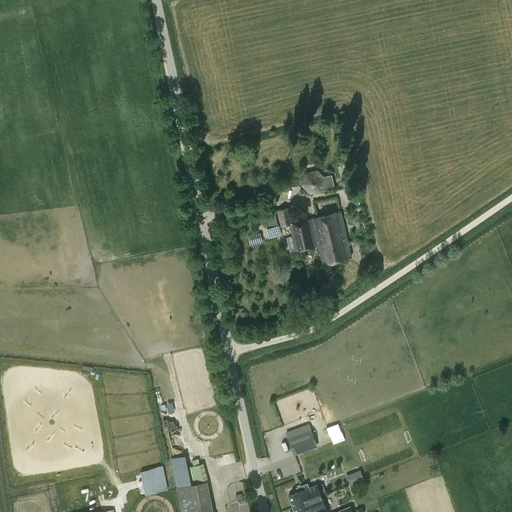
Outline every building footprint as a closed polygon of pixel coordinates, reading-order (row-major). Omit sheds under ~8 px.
[(322,191),(335,188),(332,175),(324,176),(318,170),(305,172),(301,184),(310,194),(322,191)] [(281,225),(289,223),(291,223),(288,208),(278,210),(278,211),(281,225)] [(341,211),(291,223),(289,223),(292,236),(286,237),(290,252),(318,246),(322,263),(351,257),(341,211)] [(269,236),(281,234),(276,213),(264,215),(269,236)] [(260,233),(248,235),(250,244),(262,242),(260,233)] [(309,417),(311,421),(322,415),(320,412),(309,417)] [(316,443),(311,430),(289,438),(294,452),(316,443)] [(203,461),(191,464),(195,483),(207,481),(203,461)] [(163,467),(141,472),(146,495),(168,490),(163,467)] [(360,470),(345,476),(349,485),(364,480),(360,470)] [(187,485),(176,487),(180,511),(213,511),(207,481),(195,483),(187,485)] [(321,496),(317,485),(307,488),(305,483),(296,487),(297,491),(288,495),(293,507),(321,496)] [(293,507),(294,511),(317,511),(326,507),(321,496),(293,507)]
